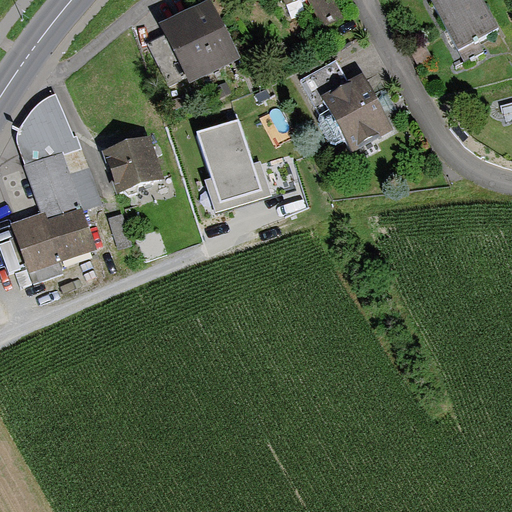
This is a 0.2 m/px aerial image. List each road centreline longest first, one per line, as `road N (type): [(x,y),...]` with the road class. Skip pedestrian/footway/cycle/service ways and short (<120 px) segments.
road 1 (residential): [(511,182),(463,162),(432,126),(365,0)]
road 2 (secondary): [(72,0),(0,98)]
